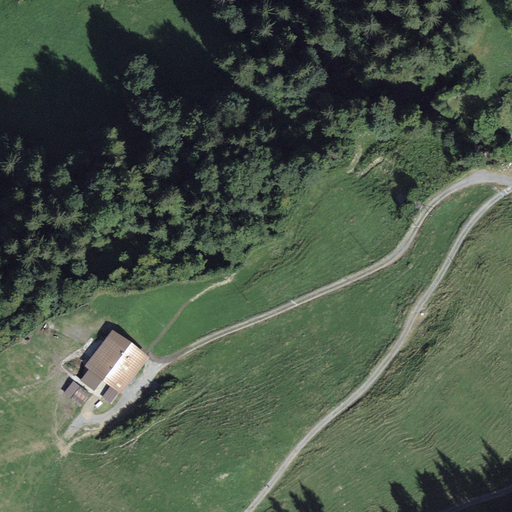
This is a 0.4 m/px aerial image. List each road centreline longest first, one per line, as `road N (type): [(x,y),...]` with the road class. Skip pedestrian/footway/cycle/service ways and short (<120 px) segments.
road 1 (track): [(511,179),(469,180),(442,195),(391,259),(158,363),(113,412),(82,420)]
road 2 (track): [(247,511),(318,426),(384,366),(468,225),(511,189)]
